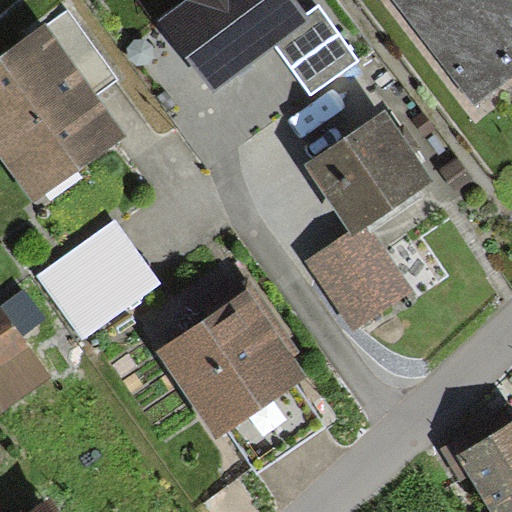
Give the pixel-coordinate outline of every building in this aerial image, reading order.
[(306,0),(199,0),(170,23),(215,81),(312,7),(306,0)] [(511,0),(404,0),(481,104),(511,80),(511,0)] [(0,159),(32,204),(127,136),(95,91),(114,78),(69,15),(0,64),(0,159)] [(384,112),(307,165),(351,230),(353,233),(366,225),(431,181),(384,112)] [(115,221),(39,277),(82,337),(159,281),(115,221)] [(366,225),(353,233),(351,230),(306,260),(354,331),(412,292),(366,225)] [(296,335),(262,285),(162,352),(219,437),(232,428),(260,470),(324,427),(293,381),(302,376),(290,358),(300,351),(291,339),(296,335)] [(22,289),(0,304),(0,411),(49,376),(21,337),(44,321),(22,289)] [(511,511),(511,422),(454,458),(487,511),(511,511)] [(55,511),(46,499),(26,511),(55,511)]
